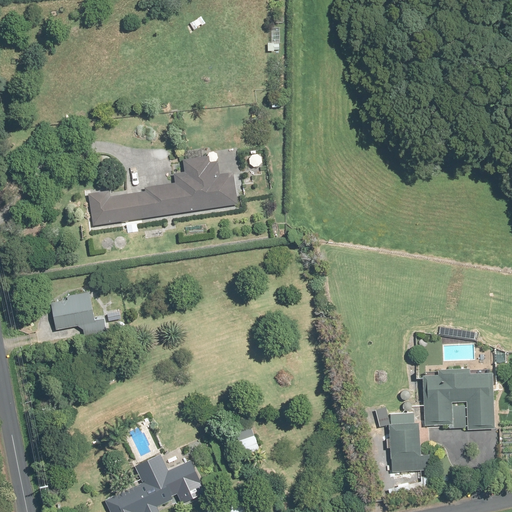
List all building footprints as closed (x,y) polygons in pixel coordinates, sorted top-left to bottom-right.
[(209,157),(182,160),(184,172),(173,173),(175,183),(144,187),(145,191),(89,199),(93,225),(237,205),(233,172),(220,174),(218,162),(210,163),(209,157)] [(123,235),(101,238),(103,250),(125,247),(123,235)] [(67,296),(68,300),(50,303),(56,330),(82,325),(84,336),(106,332),(103,318),(94,320),(90,300),(88,291),(67,296)] [(119,309),(106,313),(109,321),(122,317),(119,309)] [(439,328),(438,335),(477,341),(479,334),(439,328)] [(511,351),(495,350),(494,363),(510,364),(511,351)] [(452,426),(452,420),(452,402),(467,402),(467,425),(467,430),(493,430),(493,423),(492,373),(470,374),(470,370),(439,370),(439,374),(425,375),(426,419),(426,427),(452,426)] [(411,390),(400,391),(401,411),(412,410),(411,390)] [(430,454),(427,454),(420,454),(419,422),(414,422),(414,412),(387,413),(387,407),(377,407),(377,425),(390,425),(391,471),(420,471),(420,482),(409,484),(409,482),(398,484),(398,487),(388,489),(389,498),(431,491),(430,454)] [(259,448),(250,427),(236,434),(245,454),(259,448)] [(190,460),(181,464),(176,453),(166,457),(171,468),(170,469),(167,470),(160,454),(135,466),(142,482),(141,483),(112,495),(117,506),(110,510),(110,511),(143,511),(144,511),(158,511),(159,511),(156,506),(172,499),(171,496),(201,483),(190,460)] [(244,511),(242,502),(221,507),(222,511),(244,511)]
